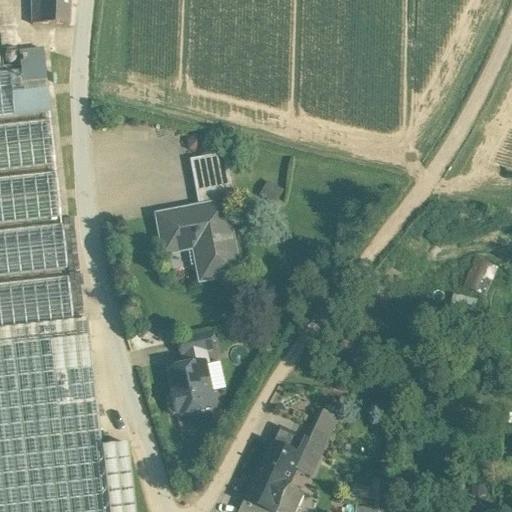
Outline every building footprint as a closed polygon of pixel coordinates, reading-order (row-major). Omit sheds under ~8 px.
[(70,0),(31,0),(32,25),(69,26),(70,1),(70,0)] [(20,71),(0,72),(0,118),(50,113),(43,50),(19,53),(20,71)] [(51,120),(0,125),(0,171),(56,166),(51,120)] [(226,155),(191,161),(197,192),(231,185),(226,155)] [(57,172),(0,177),(0,224),(62,218),(57,172)] [(231,185),(197,192),(200,209),(157,217),(165,256),(195,250),(201,284),(240,276),(227,205),(235,203),(231,185)] [(62,224),(0,230),(0,277),(67,270),(62,224)] [(68,276),(0,283),(0,329),(73,322),(68,276)] [(0,329),(0,511),(108,511),(101,447),(87,320),(0,329)] [(212,334),(179,341),(182,357),(183,357),(186,369),(204,365),(205,366),(208,365),(206,352),(215,350),(212,334)] [(186,369),(167,373),(173,396),(168,397),(165,401),(168,414),(172,416),(177,415),(177,418),(214,409),(205,366),(204,365),(186,369)] [(329,437),(315,430),(310,442),(323,448),(329,437)] [(310,477),(323,448),(310,442),(297,436),(284,431),(277,434),(273,443),(272,443),(262,464),(292,478),(296,470),(310,477)] [(135,511),(128,444),(101,447),(108,511),(135,511)] [(288,486),(292,478),(262,464),(245,501),(268,511),(297,511),(304,498),(302,493),(288,486)] [(268,511),(245,501),(240,511),(268,511)]
